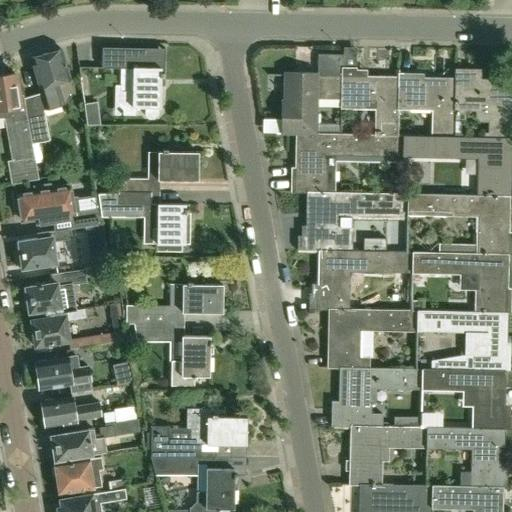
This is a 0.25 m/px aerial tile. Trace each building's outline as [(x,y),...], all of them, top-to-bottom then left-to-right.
[(31,142),(50,139),(44,106),(59,102),(53,82),(69,77),(61,49),(30,58),(41,93),(24,98),(31,142)] [(103,50),(102,71),(121,71),(134,71),(134,93),(132,93),(117,93),(116,115),(134,115),(134,110),(146,110),(146,117),(150,121),(154,121),(158,117),(158,110),(160,110),(161,111),(162,87),(160,87),(159,87),(159,80),(160,80),(165,80),(165,75),(162,75),(162,71),(161,71),(159,70),(159,67),(159,51),(103,50)] [(307,98),(340,98),(341,68),(341,67),(342,54),(317,54),(317,74),(284,74),(283,132),(296,133),(315,133),(316,109),(307,109),(307,98)] [(397,135),(398,109),(397,109),(398,78),(378,77),(378,80),(365,80),(365,77),(354,76),(355,69),(341,68),(340,98),(339,108),(364,108),(365,99),(375,99),(374,134),(374,135),(397,135)] [(511,138),(511,84),(511,79),(480,79),(480,69),(455,68),(455,78),(454,111),(454,136),(463,136),(463,132),(461,132),(462,120),(464,120),(465,111),(478,111),(478,102),(488,102),(487,137),(487,138),(511,138)] [(37,178),(31,142),(24,98),(23,98),(23,96),(18,97),(15,73),(0,75),(0,118),(10,117),(12,127),(9,128),(15,161),(7,162),(11,183),(37,178)] [(454,111),(455,78),(423,77),(423,75),(398,74),(398,78),(397,109),(398,109),(431,110),(431,136),(454,137),(454,136),(454,111)] [(100,123),(96,100),(83,102),(86,123),(100,123)] [(335,168),(327,168),(327,154),(402,156),(403,135),(397,135),(374,135),(374,134),(315,133),(296,133),(295,191),(306,192),(326,192),(326,191),(334,192),(335,168)] [(509,197),(511,138),(487,138),(487,137),(463,136),(454,136),(454,137),(431,136),(403,135),(402,156),(477,158),(476,195),(476,196),(509,197)] [(157,180),(197,180),(197,152),(157,151),(157,180)] [(118,178),(118,190),(151,191),(151,179),(118,178)] [(101,224),(97,195),(71,199),(69,184),(49,187),(49,184),(34,187),(35,191),(32,192),(17,195),(18,199),(15,200),(16,208),(20,209),(21,221),(36,219),(37,223),(71,218),(72,227),(64,228),(64,229),(69,228),(101,224)] [(188,221),(184,221),(184,213),(187,213),(187,208),(185,208),(185,204),(156,203),(156,204),(151,204),(151,191),(118,190),(117,203),(143,204),(143,227),(156,227),(156,251),(180,251),(180,244),(188,244),(188,221)] [(337,250),(338,213),(407,214),(407,193),(334,192),(326,191),(326,192),(306,192),(305,235),(297,235),(297,249),(317,250),(337,250)] [(511,240),(508,240),(509,197),(476,196),(476,195),(407,193),(407,214),(476,216),(475,244),(439,243),(438,253),(475,254),(511,255),(511,240)] [(107,264),(101,225),(85,227),(91,267),(107,264)] [(51,241),(70,238),(69,228),(64,229),(50,231),(51,235),(17,240),(21,268),(55,263),(51,241)] [(384,251),(384,242),(362,241),(362,251),(384,251)] [(348,309),(349,271),(412,273),(412,252),(384,251),(362,251),(337,250),(317,250),(316,292),(308,293),(308,308),(328,308),(348,309)] [(511,273),(511,255),(475,254),(438,253),(412,252),(412,273),(475,274),(474,312),(506,313),(509,313),(510,288),(507,288),(507,273),(511,273)] [(85,282),(84,269),(58,272),(58,273),(59,285),(70,284),(85,282)] [(74,310),(72,299),(70,284),(59,285),(58,273),(49,274),(50,283),(24,287),(25,289),(21,289),(23,300),(27,300),(29,313),(45,310),(46,314),(48,313),(74,310)] [(221,313),(222,284),(182,284),(182,311),(182,312),(221,313)] [(411,300),(411,310),(417,310),(421,310),(421,300),(411,300)] [(176,323),(176,311),(169,311),(143,310),(143,306),(143,305),(126,304),(126,305),(125,322),(142,323),(176,323)] [(85,316),(84,308),(74,310),(48,313),(49,316),(30,319),(31,329),(28,329),(30,343),(33,342),(34,345),(68,340),(65,319),(85,316)] [(359,367),(369,367),(370,330),(417,332),(417,310),(411,310),(348,309),(328,308),(326,367),(339,367),(359,368),(359,367)] [(505,372),(506,313),(474,312),(421,310),(417,310),(417,332),(473,333),(472,370),(472,371),(505,372)] [(175,336),(176,323),(142,323),(142,335),(175,336)] [(98,333),(100,343),(114,340),(113,331),(98,333)] [(181,335),(181,360),(171,360),(170,385),(193,385),(194,378),(195,378),(195,375),(208,376),(209,336),(181,335)] [(34,364),(31,367),(32,376),(36,377),(38,389),(68,384),(70,393),(92,389),(90,380),(88,365),(77,367),(75,355),(67,356),(34,361),(34,364)] [(367,388),(382,389),(421,390),(422,369),(369,367),(359,367),(359,368),(339,367),(338,400),(331,400),(330,425),(337,425),(350,426),(370,426),(382,426),(382,414),(371,413),(371,402),(367,402),(367,388)] [(511,417),(504,417),(505,372),(472,371),(472,370),(422,369),(421,390),(462,391),(462,406),(472,406),(471,419),(456,418),(455,428),(471,428),(471,429),(507,430),(511,430),(511,417)] [(72,396),(40,402),(44,427),(62,424),(63,426),(76,424),(75,419),(101,415),(98,402),(73,406),(72,396)] [(246,417),(215,416),(215,413),(212,413),(212,408),(188,408),(188,414),(190,414),(190,443),(168,443),(168,437),(158,437),(158,436),(160,436),(160,432),(156,432),(156,434),(150,434),(150,455),(217,456),(217,444),(246,445),(246,417)] [(92,429),(49,436),(51,445),(50,445),(48,449),(49,455),(52,458),(53,458),(53,461),(105,452),(103,438),(114,436),(112,425),(97,428),(98,434),(93,435),(92,429)] [(381,484),(382,447),(426,448),(427,427),(414,427),(386,426),(382,426),(370,426),(350,426),(348,484),(361,484),(381,485),(381,484)] [(471,449),(470,472),(459,471),(459,486),(470,487),(502,488),(506,488),(507,463),(503,463),(503,448),(507,448),(507,430),(471,429),(471,428),(455,428),(427,427),(426,448),(471,449)] [(233,469),(216,468),(216,457),(217,457),(217,456),(150,455),(150,457),(154,474),(196,474),(196,501),(191,507),(189,506),(189,510),(188,511),(219,511),(219,508),(233,509),(233,469)] [(98,470),(102,469),(100,457),(54,464),(54,465),(50,467),(51,475),(56,476),(58,493),(93,487),(101,485),(98,470)] [(123,488),(122,479),(109,481),(110,490),(123,488)] [(389,511),(389,508),(431,509),(432,509),(432,486),(381,484),(381,485),(361,484),(360,505),(365,505),(364,511),(389,511)] [(501,511),(502,488),(470,487),(459,486),(432,486),(432,509),(473,510),(473,511),(501,511)] [(125,499),(124,489),(59,499),(61,510),(57,510),(56,511),(100,511),(99,503),(125,499)]
